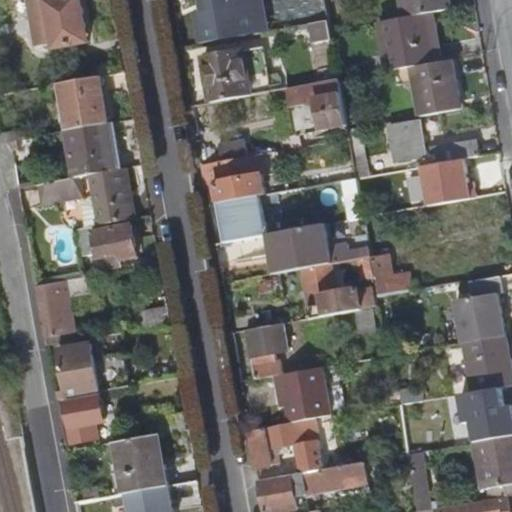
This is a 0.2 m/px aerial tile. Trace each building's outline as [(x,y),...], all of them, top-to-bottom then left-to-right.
[(30,0),(38,42),(55,38),(57,49),(91,42),(83,0),(30,0)] [(185,0),(192,36),(228,30),(223,0),(185,0)] [(271,0),(274,23),(329,18),(327,0),(271,0)] [(339,0),(341,17),(370,14),(368,0),(339,0)] [(402,0),(406,19),(428,15),(453,10),(450,0),(402,0)] [(379,24),(389,73),(415,68),(437,64),(428,15),(406,19),(379,24)] [(316,41),(335,38),(332,19),(313,23),(316,41)] [(241,24),(243,37),(263,34),(261,21),(241,24)] [(206,58),(214,103),(255,96),(247,51),(206,58)] [(415,68),(423,117),(465,110),(456,61),(437,64),(415,68)] [(300,77),(302,88),(318,85),(316,74),(300,77)] [(60,86),(69,133),(112,124),(104,77),(60,86)] [(290,90),(297,135),(350,127),(342,81),(318,85),(302,88),(290,90)] [(393,128),(399,164),(429,159),(422,123),(393,128)] [(69,133),(78,178),(82,177),(94,175),(120,170),(112,124),(69,133)] [(220,146),(222,163),(250,158),(247,141),(220,146)] [(481,142),(435,151),(438,165),(483,157),(481,142)] [(218,185),(221,203),(255,197),(268,195),(261,156),(250,158),(222,163),(204,166),(208,186),(218,185)] [(430,204),(477,199),(473,162),(426,167),(430,204)] [(307,177),(308,188),(359,179),(357,168),(307,177)] [(94,175),(102,225),(129,220),(120,170),(94,175)] [(69,180),(72,201),(86,198),(82,177),(78,178),(69,180)] [(306,188),(308,200),(361,191),(359,179),(308,188),(306,188)] [(41,185),(45,206),(72,201),(69,180),(41,185)] [(221,203),(226,233),(260,227),(255,197),(221,203)] [(90,233),(94,252),(99,251),(101,258),(115,255),(116,261),(140,257),(134,225),(90,233)] [(278,234),(285,273),(306,270),(334,265),(374,257),(372,249),(353,253),(352,245),(332,249),(328,225),(278,234)] [(79,229),(83,254),(94,252),(90,233),(89,227),(79,229)] [(271,235),(278,275),(285,273),(278,234),(271,235)] [(374,258),(381,297),(423,290),(421,281),(414,281),(412,273),(396,276),(393,254),(374,258)] [(154,266),(159,290),(166,289),(161,265),(154,266)] [(306,270),(314,319),(359,312),(365,311),(361,289),(339,293),(334,265),(306,270)] [(79,275),(38,283),(39,287),(40,287),(80,280),(87,278),(87,274),(79,275)] [(40,287),(50,338),(78,333),(71,296),(82,294),(80,280),(40,287)] [(449,285),(452,302),(483,296),(480,280),(449,285)] [(136,314),(138,330),(172,324),(169,308),(136,314)] [(359,312),(363,334),(379,331),(376,309),(365,311),(359,312)] [(249,330),(259,380),(278,377),(286,375),(282,353),(291,351),(286,324),(284,325),(277,326),(249,330)] [(468,342),(477,392),(511,385),(511,346),(510,335),(468,342)] [(62,350),(70,394),(78,392),(79,397),(103,392),(93,344),(62,350)] [(278,377),(281,392),(286,392),(289,407),(292,425),(314,421),(334,417),(325,368),(286,375),(278,377)] [(68,398),(76,443),(100,438),(97,422),(108,420),(104,392),(103,392),(79,397),(68,398)] [(158,418),(160,433),(190,428),(188,413),(158,418)] [(253,432),(259,468),(283,464),(280,448),(306,443),(306,445),(318,443),(314,421),(292,425),(253,432)] [(113,443),(121,494),(125,494),(172,485),(168,466),(170,466),(170,464),(162,465),(156,436),(113,443)] [(511,436),(479,442),(487,489),(493,488),(511,484),(511,436)] [(304,456),(307,472),(337,467),(334,450),(304,456)] [(410,455),(412,466),(433,462),(432,451),(410,455)] [(305,473),(308,488),(309,494),(371,483),(367,462),(337,467),(307,472),(305,473)] [(261,481),(267,511),(278,511),(300,508),(297,490),(308,488),(305,473),(261,481)] [(125,494),(128,511),(131,511),(172,505),(173,510),(204,505),(200,480),(172,485),(125,494)] [(511,484),(493,488),(494,499),(510,497),(511,496),(511,484)] [(86,491),(88,500),(97,499),(103,498),(101,488),(86,491)] [(494,499),(421,511),(511,511),(511,508),(510,497),(494,499)] [(78,502),(80,511),(99,511),(97,499),(88,500),(78,502)]
